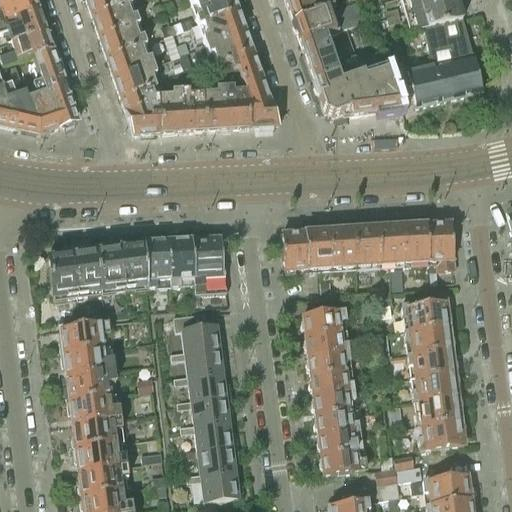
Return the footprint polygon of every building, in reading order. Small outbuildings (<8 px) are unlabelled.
[(0,27),(37,15),(31,0),(15,0),(0,5),(0,27)] [(127,0),(86,0),(83,1),(90,22),(130,8),(127,0)] [(184,0),(188,10),(214,0),(184,0)] [(231,0),(214,0),(188,10),(195,31),(237,16),(231,0)] [(302,0),(284,7),(291,28),(330,15),(332,14),(332,13),(335,12),(334,9),(346,5),(343,0),(302,0)] [(399,0),(404,19),(454,4),(453,0),(399,0)] [(363,2),(355,4),(357,11),(365,9),(363,2)] [(454,4),(404,19),(409,36),(422,33),(460,23),(462,20),(460,15),(457,13),(454,4)] [(353,7),(330,16),(330,15),(291,28),(299,51),(323,42),(337,37),(361,27),(353,7)] [(130,8),(90,22),(97,43),(137,28),(130,8)] [(385,23),(398,20),(396,12),(383,15),(385,23)] [(44,35),(37,15),(0,27),(0,39),(5,38),(8,47),(44,35)] [(237,16),(195,31),(202,51),(244,36),(237,16)] [(399,26),(398,20),(385,23),(387,29),(399,26)] [(171,39),(192,31),(189,23),(168,30),(171,39)] [(481,97),(471,59),(470,59),(460,23),(422,33),(430,69),(405,74),(412,104),(414,112),(481,97)] [(137,28),(97,43),(105,63),(145,49),(137,28)] [(51,56),(44,35),(8,47),(12,57),(0,61),(0,72),(13,68),(30,63),(51,56)] [(251,57),(244,36),(202,51),(205,59),(210,58),(214,70),(227,66),(251,57)] [(338,84),(335,75),(323,42),(299,51),(323,119),(331,122),(347,117),(336,85),(338,84)] [(178,61),(176,52),(175,48),(163,52),(165,57),(163,58),(165,65),(178,61)] [(145,49),(105,63),(112,85),(152,70),(145,49)] [(76,126),(51,56),(30,63),(38,85),(39,84),(56,133),(63,136),(73,132),(76,126)] [(275,126),(261,85),(251,57),(227,66),(231,75),(235,73),(242,91),(243,91),(246,97),(248,133),(258,132),(261,134),(266,133),(268,132),(277,131),(275,126)] [(396,107),(389,78),(387,72),(386,73),(380,57),(368,61),(367,59),(354,63),(361,82),(371,113),(373,118),(389,113),(389,112),(397,109),(396,107)] [(186,58),(178,61),(184,77),(192,75),(186,58)] [(371,113),(361,82),(354,63),(353,60),(343,64),(346,71),(349,81),(338,84),(336,85),(347,117),(349,121),(357,120),(364,116),(364,115),(371,113)] [(214,70),(222,92),(225,134),(235,134),(238,135),(243,135),(246,133),(248,133),(246,97),(243,91),(242,91),(235,73),(231,75),(227,66),(214,70)] [(37,139),(25,103),(19,86),(13,68),(0,72),(0,94),(13,133),(37,139)] [(152,70),(112,85),(120,107),(152,95),(155,93),(151,80),(155,78),(152,70)] [(405,74),(389,78),(396,107),(412,104),(405,74)] [(56,133),(39,84),(38,85),(30,88),(28,84),(19,86),(25,103),(37,139),(45,141),(49,135),(56,133)] [(222,92),(200,93),(203,136),(205,136),(208,137),(213,137),(216,135),(225,134),(222,92)] [(200,93),(178,95),(181,137),(191,136),(194,138),(199,137),(202,136),(203,136),(200,93)] [(0,130),(13,133),(0,94),(0,130)] [(152,95),(120,107),(130,136),(131,140),(138,140),(141,141),(146,141),(149,139),(159,138),(157,102),(155,102),(152,95)] [(169,101),(157,102),(159,138),(161,138),(164,140),(169,140),(172,138),(181,137),(178,95),(169,95),(169,101)] [(415,227),(410,228),(408,230),(402,231),(404,269),(426,268),(424,229),(416,230),(415,227)] [(452,275),(450,244),(449,244),(448,232),(449,228),(424,229),(426,268),(435,267),(436,277),(452,275)] [(393,229),(382,229),(382,232),(375,232),(378,271),(404,269),(402,231),(393,231),(393,229)] [(359,233),(351,234),(353,272),(378,271),(375,232),(366,233),(365,231),(360,231),(359,233)] [(337,235),(327,235),(330,273),(353,272),(351,234),(345,234),(343,232),(338,232),(337,235)] [(321,233),(310,234),(310,236),(303,237),(306,275),(330,273),(327,235),(321,236),(321,233)] [(303,237),(283,238),(278,238),(280,263),(282,263),(282,276),(306,275),(303,237)] [(218,242),(188,244),(190,286),(192,300),(225,297),(222,271),(220,271),(220,256),(219,256),(218,242)] [(164,246),(167,288),(168,294),(175,294),(175,287),(190,286),(188,244),(164,246)] [(164,246),(141,247),(144,293),(144,296),(153,295),(153,289),(167,288),(164,246)] [(127,251),(117,252),(122,298),(132,297),(131,294),(144,293),(141,247),(130,248),(127,251)] [(105,251),(97,252),(95,255),(93,255),(98,298),(114,297),(115,299),(122,298),(117,252),(108,253),(105,251)] [(79,257),(78,257),(68,258),(74,304),(84,303),(84,300),(98,298),(93,255),(92,255),(89,253),(81,254),(79,257)] [(57,257),(49,258),(47,261),(45,261),(51,308),(53,307),(53,303),(64,301),(65,305),(74,304),(68,258),(60,259),(57,257)] [(389,275),(392,296),(401,295),(398,274),(389,275)] [(389,310),(389,300),(388,298),(383,299),(382,291),(368,293),(368,296),(369,303),(370,310),(370,312),(389,310)] [(370,310),(369,303),(368,296),(348,299),(350,313),(370,310)] [(398,313),(401,338),(447,332),(446,329),(448,326),(448,320),(445,319),(444,307),(398,313)] [(125,322),(125,316),(100,319),(101,325),(125,322)] [(342,316),(300,322),(301,328),(299,329),(300,335),(302,336),(304,348),(302,349),(302,355),(305,356),(306,362),(347,356),(342,316)] [(100,319),(76,322),(76,328),(101,325),(100,319)] [(205,333),(203,319),(172,323),(174,337),(180,336),(182,358),(183,361),(222,356),(220,340),(216,340),(215,331),(205,333)] [(55,324),(56,330),(76,328),(76,322),(55,324)] [(104,329),(62,334),(58,334),(60,346),(57,346),(59,359),(100,354),(99,342),(105,341),(104,329)] [(447,332),(401,338),(403,350),(409,350),(411,361),(450,356),(449,353),(452,350),(451,344),(448,343),(447,332)] [(100,354),(59,359),(60,371),(63,371),(65,382),(110,376),(108,365),(102,365),(100,354)] [(183,361),(182,358),(168,359),(169,367),(183,365),(185,382),(186,386),(222,381),(221,373),(224,372),(222,356),(183,361)] [(347,356),(306,362),(306,367),(304,369),(305,375),(307,376),(309,387),(307,389),(307,395),(310,396),(311,402),(352,397),(347,356)] [(450,356),(411,361),(404,361),(406,374),(412,374),(414,384),(453,378),(453,377),(455,374),(454,368),(451,366),(450,356)] [(110,376),(65,382),(66,393),(63,394),(65,406),(107,401),(105,389),(111,388),(110,376)] [(453,378),(414,384),(415,395),(409,396),(411,408),(417,407),(456,402),(455,391),(457,388),(456,382),(453,381),(453,378)] [(186,386),(185,382),(171,384),(172,391),(186,389),(188,406),(189,410),(229,405),(227,389),(223,389),(222,381),(186,386)] [(151,384),(134,386),(136,398),(153,396),(151,384)] [(352,397),(311,402),(311,407),(309,409),(310,415),(313,416),(314,427),(312,429),(313,434),(315,436),(316,441),(358,436),(352,397)] [(107,401),(65,406),(66,419),(69,418),(71,429),(75,429),(116,423),(115,412),(108,413),(107,401)] [(456,402),(417,407),(419,420),(412,421),(414,432),(420,431),(459,426),(458,415),(460,412),(459,406),(456,405),(456,402)] [(189,410),(188,406),(174,408),(175,415),(189,413),(192,431),(192,434),(228,430),(227,421),(231,421),(229,405),(189,410)] [(116,423),(75,429),(71,429),(72,439),(69,442),(70,449),(73,451),(73,454),(113,449),(112,437),(118,436),(116,423)] [(459,426),(420,431),(422,443),(415,444),(417,456),(462,450),(461,439),(463,436),(462,430),(459,429),(459,426)] [(228,430),(192,434),(192,431),(178,432),(178,440),(192,438),(195,455),(195,459),(235,454),(233,438),(229,438),(228,430)] [(358,436),(316,441),(317,447),(314,448),(315,454),(318,455),(319,467),(317,468),(318,474),(320,475),(321,481),(363,476),(358,436)] [(113,449),(73,454),(73,456),(72,458),(72,465),(76,468),(77,477),(122,472),(121,460),(115,460),(113,449)] [(195,459),(195,455),(181,457),(182,464),(196,462),(198,479),(198,483),(234,478),(233,470),(237,470),(235,454),(195,459)] [(132,461),(133,470),(151,468),(160,466),(159,457),(132,461)] [(409,474),(407,463),(391,466),(392,474),(392,476),(409,474)] [(122,472),(77,477),(78,486),(76,490),(77,497),(79,499),(79,502),(119,497),(117,485),(124,484),(122,472)] [(418,473),(409,474),(392,476),(393,487),(420,483),(418,473)] [(395,502),(393,487),(392,476),(392,474),(373,477),(378,505),(387,503),(395,502)] [(234,478),(198,483),(198,479),(184,481),(185,488),(199,487),(201,508),(241,503),(239,486),(235,487),(234,478)] [(152,492),(154,492),(164,491),(162,480),(150,482),(152,492)] [(471,500),(470,494),(467,492),(466,481),(422,486),(408,488),(410,500),(424,498),(424,499),(428,498),(430,510),(469,505),(469,503),(471,500)] [(165,500),(164,491),(154,492),(156,501),(165,500)] [(119,497),(79,502),(80,503),(78,506),(78,511),(127,511),(127,508),(120,508),(119,497)] [(396,511),(396,507),(395,502),(387,503),(387,511),(396,511)]
